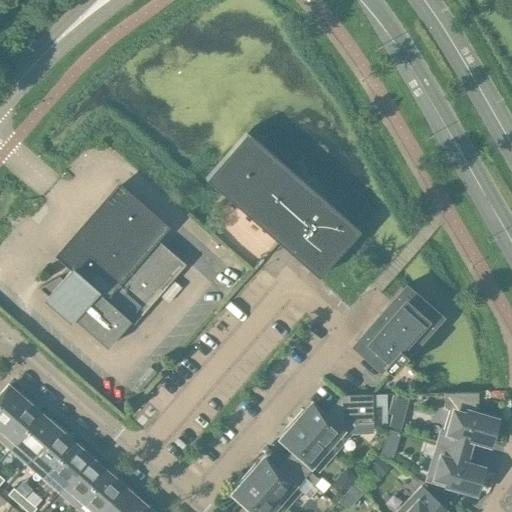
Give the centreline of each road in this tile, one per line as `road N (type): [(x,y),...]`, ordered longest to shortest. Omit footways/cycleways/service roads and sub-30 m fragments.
road 1 (residential): [(340,332),(285,287),(142,451)]
road 2 (secondary): [(365,0),(511,245)]
road 3 (residential): [(196,500),(340,332)]
road 4 (residential): [(142,451),(1,335)]
road 5 (secondary): [(511,150),(421,0)]
road 6 (tertiary): [(0,107),(104,0)]
